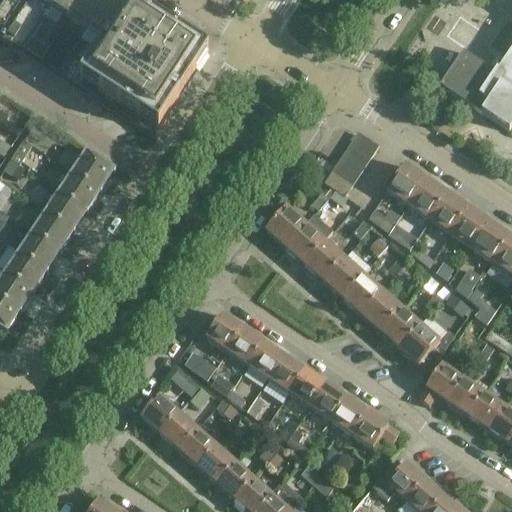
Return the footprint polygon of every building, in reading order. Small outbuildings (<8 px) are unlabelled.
[(101,0),(4,0),(0,6),(0,42),(153,142),(208,58),(148,19),(143,27),(101,0)] [(511,53),(496,77),(463,55),(439,90),(509,136),(511,130),(511,53)] [(6,123),(2,129),(4,130),(9,133),(7,135),(18,141),(25,131),(15,124),(12,127),(6,123)] [(351,148),(371,161),(377,151),(358,138),(351,148)] [(1,144),(0,146),(0,158),(3,161),(10,150),(1,144)] [(23,144),(10,164),(19,170),(32,150),(23,144)] [(344,158),(364,171),(371,161),(351,148),(344,158)] [(84,157),(86,157),(72,177),(99,195),(112,175),(113,176),(114,175),(85,156),(84,157)] [(338,168),(357,181),(364,171),(344,158),(338,168)] [(19,170),(10,164),(3,175),(12,181),(19,170)] [(331,178),(351,191),(357,181),(338,168),(331,178)] [(405,170),(386,197),(408,212),(409,212),(427,185),(405,170)] [(59,197),(86,215),(99,195),(72,177),(59,197)] [(336,195),(344,201),(351,191),(331,178),(325,188),(329,191),(328,193),(334,198),(336,195)] [(427,185),(409,212),(429,226),(448,199),(427,185)] [(324,199),(321,197),(310,209),(317,215),(328,203),(329,204),(330,203),(334,198),(328,193),(324,199)] [(334,198),(330,203),(341,211),(347,203),(344,201),(336,195),(334,198)] [(46,217),(72,235),(86,215),(59,197),(46,217)] [(448,199),(429,226),(450,240),(469,213),(448,199)] [(286,211),(265,236),(284,253),(306,228),(286,211)] [(471,255),(490,227),(469,213),(450,240),(471,255)] [(32,237),(59,255),(72,235),(46,217),(32,237)] [(380,218),(373,227),(388,239),(389,239),(395,229),(396,228),(385,221),(380,218)] [(360,244),(370,232),(363,226),(353,238),(360,244)] [(492,269),(511,241),(490,227),(471,255),(492,269)] [(303,270),(325,245),(306,228),(284,253),(303,270)] [(19,257),(46,275),(59,255),(32,237),(19,257)] [(406,237),(399,247),(409,255),(417,244),(406,237)] [(511,242),(511,241),(492,269),(511,282),(511,242)] [(377,242),(368,253),(378,260),(386,250),(377,243),(377,242)] [(322,286),(344,262),(325,245),(303,270),(322,286)] [(414,250),(409,256),(422,267),(427,260),(414,250)] [(344,262),(322,286),(341,303),(363,278),(369,271),(351,256),(345,263),(344,262)] [(6,277),(32,295),(46,275),(19,257),(6,277)] [(398,265),(397,264),(386,276),(394,282),(404,270),(405,271),(410,265),(403,259),(398,265)] [(443,267),(436,278),(446,285),(453,274),(443,267)] [(404,270),(394,282),(401,288),(411,276),(405,271),(404,270)] [(469,273),(455,294),(467,304),(472,296),(471,295),(480,281),(469,273)] [(0,285),(0,301),(19,315),(32,295),(6,277),(0,285)] [(360,320),(382,295),(363,278),(341,303),(360,320)] [(379,337),(401,312),(382,295),(360,320),(379,337)] [(472,314),(449,296),(444,302),(447,305),(445,307),(462,321),(465,318),(468,320),(472,314)] [(436,297),(425,310),(432,316),(442,304),(443,303),(436,297)] [(473,298),(467,304),(479,313),(474,320),(486,329),(491,322),(496,315),(485,307),(480,303),(473,298)] [(19,315),(0,301),(0,331),(6,336),(7,335),(6,334),(19,315)] [(399,353),(420,329),(401,312),(379,337),(399,353)] [(226,357),(242,334),(221,319),(205,343),(226,357)] [(420,369),(434,353),(440,359),(446,352),(445,351),(453,342),(446,336),(439,345),(421,329),(420,329),(399,353),(418,371),(420,369)] [(247,371),(263,347),(242,334),(226,357),(247,371)] [(507,357),(511,350),(511,349),(490,335),(485,343),(507,357)] [(263,347),(247,371),(268,385),(283,361),(263,347)] [(486,349),(478,360),(486,366),(494,355),(486,349)] [(470,354),(463,365),(471,370),(478,359),(470,354)] [(192,358),(184,370),(206,387),(216,373),(192,358)] [(289,399),(305,375),(283,361),(268,385),(289,399)] [(441,369),(425,393),(418,404),(429,411),(436,400),(447,407),(463,383),(441,369)] [(179,373),(173,382),(181,388),(187,379),(179,373)] [(309,413),(325,389),(305,375),(289,399),(309,413)] [(467,376),(463,383),(447,407),(467,421),(483,397),(487,390),(467,376)] [(232,392),(224,387),(219,395),(227,400),(232,392)] [(330,427),(346,403),(325,389),(309,413),(330,427)] [(201,392),(189,406),(198,414),(210,400),(202,393),(201,392)] [(231,396),(226,402),(239,412),(244,405),(231,396)] [(488,435),(504,411),(483,397),(467,421),(488,435)] [(160,400),(140,422),(160,439),(179,417),(160,400)] [(246,417),(254,422),(264,407),(256,402),(246,417)] [(350,440),(366,416),(346,403),(330,427),(350,440)] [(230,425),(237,416),(222,405),(215,414),(230,425)] [(509,449),(511,443),(511,416),(504,411),(488,435),(509,449)] [(366,416),(350,440),(372,455),(380,442),(391,450),(399,438),(366,416)] [(179,455),(198,433),(179,417),(160,439),(179,455)] [(239,425),(230,435),(237,442),(246,432),(239,425)] [(290,425),(279,442),(287,448),(291,441),(298,430),(290,425)] [(197,471),(216,450),(198,433),(179,455),(197,471)] [(303,441),(295,436),(291,441),(287,448),(306,463),(311,456),(298,447),(303,441)] [(274,445),(259,461),(267,468),(282,451),(274,445)] [(215,488),(235,466),(216,450),(197,471),(215,488)] [(282,451),(267,468),(273,474),(283,463),(281,462),(286,456),(282,451)] [(331,468),(339,457),(331,452),(324,463),(331,468)] [(339,457),(331,468),(332,468),(329,472),(337,477),(347,462),(339,457)] [(396,465),(373,492),(386,504),(393,496),(405,506),(405,507),(406,507),(425,485),(405,468),(404,470),(402,471),(396,465)] [(234,504),(253,483),(235,466),(215,488),(234,504)] [(313,491),(320,482),(307,471),(300,479),(313,491)] [(320,482),(313,491),(326,502),(333,493),(320,482)] [(242,511),(261,511),(272,499),(253,483),(234,504),(242,511)] [(411,511),(433,511),(443,501),(425,485),(406,507),(411,511)] [(286,511),(272,499),(261,511),(286,511)] [(455,511),(443,501),(433,511),(455,511)]
